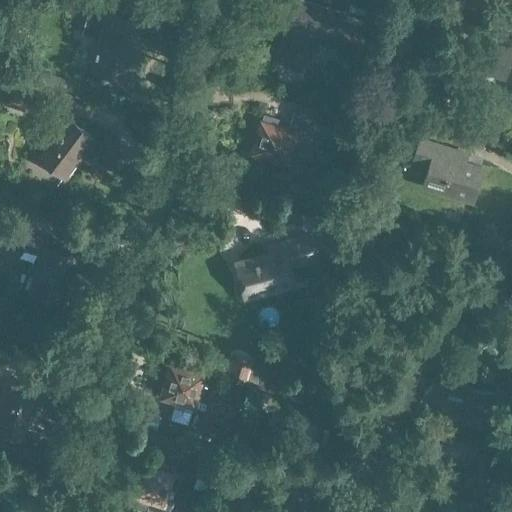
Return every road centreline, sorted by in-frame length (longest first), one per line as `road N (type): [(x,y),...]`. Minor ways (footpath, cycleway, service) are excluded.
road 1 (residential): [(62,511),(218,0)]
road 2 (residential): [(362,511),(416,386),(511,259)]
